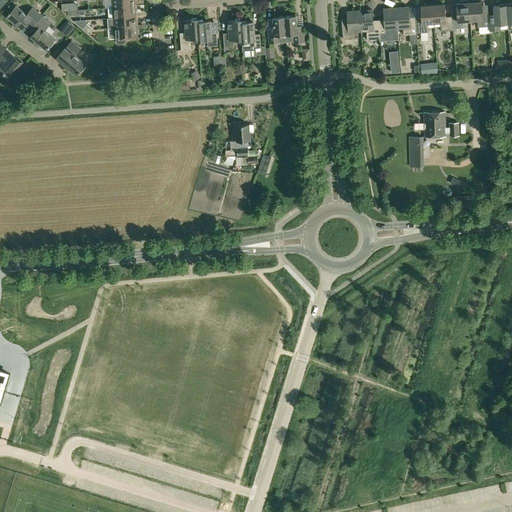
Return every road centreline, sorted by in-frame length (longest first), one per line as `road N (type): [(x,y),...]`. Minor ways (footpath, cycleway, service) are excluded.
road 1 (residential): [(0,118),(260,98),(326,77)]
road 2 (unclassified): [(330,267),(255,511)]
road 3 (secondary): [(224,248),(0,265)]
road 4 (residential): [(326,77),(394,88),(511,78)]
